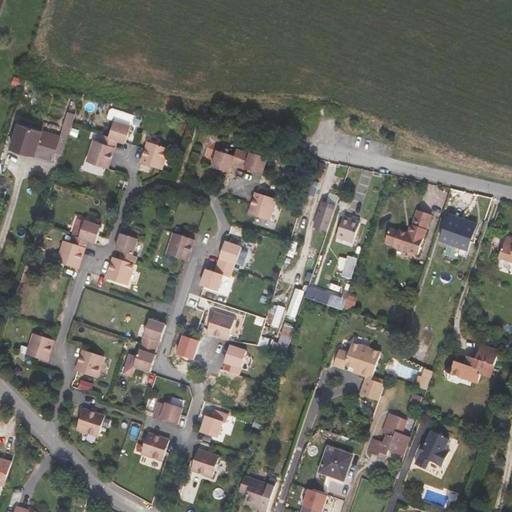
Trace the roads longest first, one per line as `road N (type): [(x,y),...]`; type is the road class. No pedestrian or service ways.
road 1 (residential): [(141,194),(128,200),(107,255),(87,266),(60,344),(69,376),(47,435)]
road 2 (residential): [(205,384),(167,370),(163,357),(191,268),(223,241),(227,224),(214,197)]
road 3 (residential): [(306,150),(511,192)]
road 4 (unknown): [(280,511),(330,378)]
road 5 (residential): [(162,511),(205,384)]
road 6 (residential): [(47,435),(94,485),(140,511)]
